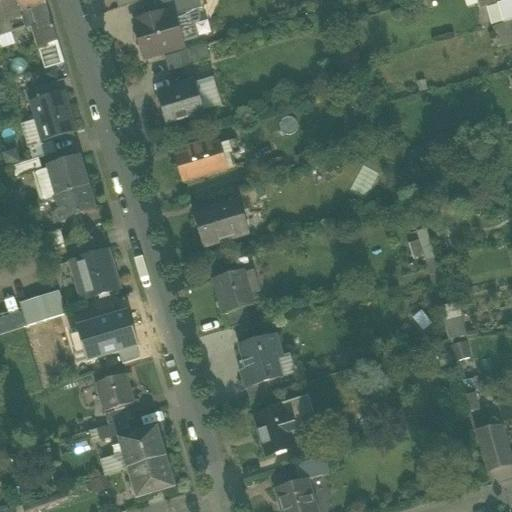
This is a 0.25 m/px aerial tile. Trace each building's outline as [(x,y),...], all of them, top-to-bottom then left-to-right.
[(0,0),(0,35),(11,33),(25,28),(16,0),(0,0)] [(37,25),(43,47),(57,42),(44,0),(16,0),(25,28),(37,25)] [(116,0),(120,9),(151,0),(116,0)] [(152,0),(158,16),(159,16),(161,19),(173,16),(174,17),(197,10),(202,9),(201,3),(199,0),(152,0)] [(510,22),(511,21),(511,0),(510,0),(497,4),(503,24),(510,22)] [(197,10),(174,17),(181,43),(197,38),(193,24),(198,22),(200,17),(197,10)] [(183,48),(181,43),(174,17),(173,16),(161,19),(159,16),(158,16),(134,23),(145,59),(183,48)] [(511,42),(511,27),(510,22),(503,24),(496,26),(501,46),(511,42)] [(11,33),(0,35),(0,50),(16,45),(11,33)] [(63,60),(57,42),(43,47),(48,64),(63,60)] [(165,59),(169,73),(177,70),(210,60),(206,47),(165,59)] [(359,53),(340,55),(341,73),(361,71),(359,53)] [(213,79),(197,83),(206,111),(221,106),(213,79)] [(159,93),(169,124),(207,112),(206,111),(197,83),(197,81),(159,93)] [(35,121),(42,143),(52,140),(77,133),(65,92),(29,103),(35,121)] [(42,143),(35,121),(22,125),(29,148),(42,144),(42,143)] [(29,148),(33,160),(38,159),(56,153),(52,140),(42,143),(42,144),(29,148)] [(177,157),(185,183),(228,169),(220,143),(212,146),(211,141),(189,148),(191,152),(177,157)] [(17,149),(1,154),(6,169),(8,169),(22,164),(17,149)] [(8,169),(12,181),(35,174),(43,171),(39,159),(22,164),(8,169)] [(48,171),(57,199),(90,188),(81,160),(48,171)] [(43,171),(35,174),(44,203),(57,199),(48,171),(48,170),(43,171)] [(98,213),(90,188),(57,199),(61,211),(57,212),(61,225),(98,213)] [(195,214),(205,248),(252,235),(242,201),(195,214)] [(425,262),(435,259),(426,229),(416,232),(418,241),(423,257),(425,262)] [(60,230),(45,234),(50,248),(64,243),(60,230)] [(423,257),(418,241),(408,244),(413,261),(423,257)] [(75,277),(82,302),(120,291),(108,251),(76,261),(80,275),(75,277)] [(435,259),(425,262),(435,297),(442,295),(439,287),(443,285),(435,259)] [(214,280),(225,315),(248,308),(255,306),(252,295),(245,273),(245,271),(214,280)] [(254,271),(245,273),(252,295),(261,292),(254,271)] [(23,312),(28,327),(64,316),(57,293),(20,304),(23,312)] [(438,307),(448,341),(466,337),(456,303),(438,307)] [(225,315),(229,330),(252,323),(248,308),(225,315)] [(432,324),(421,311),(412,318),(422,332),(432,324)] [(0,335),(28,327),(23,312),(0,318),(0,335)] [(77,329),(87,363),(119,353),(137,348),(139,347),(128,313),(77,329)] [(241,371),(247,389),(283,377),(282,376),(277,360),(283,358),(276,336),(241,347),(248,368),(241,371)] [(467,342),(451,347),(456,363),(472,358),(467,342)] [(140,359),(137,348),(119,353),(123,365),(140,359)] [(291,356),(283,358),(277,360),(282,376),(296,372),(291,356)] [(96,384),(105,413),(134,404),(125,375),(96,384)] [(247,389),(251,400),(287,389),(283,377),(247,389)] [(463,388),(469,410),(478,407),(472,385),(463,388)] [(275,407),(276,410),(289,406),(296,431),(317,425),(308,397),(275,407)] [(291,433),(296,431),(289,406),(276,410),(254,416),(267,457),(276,454),(277,456),(286,453),(285,451),(296,448),(291,433)] [(105,415),(109,426),(130,420),(132,419),(128,408),(105,415)] [(101,429),(104,440),(133,432),(130,420),(109,426),(101,429)] [(475,431),(487,472),(511,464),(511,461),(511,459),(502,426),(475,431)] [(123,454),(128,470),(166,459),(157,428),(119,439),(123,454)] [(113,440),(96,444),(100,459),(116,455),(113,440)] [(128,470),(123,454),(100,461),(105,477),(107,476),(128,470)] [(294,467),(299,484),(308,481),(328,475),(323,458),(294,467)] [(175,489),(166,459),(128,470),(137,500),(175,489)] [(107,476),(105,477),(90,482),(94,495),(111,488),(107,476)] [(277,490),(283,511),(316,511),(308,481),(299,484),(277,490)] [(67,492),(23,506),(25,511),(37,511),(70,501),(67,492)]
